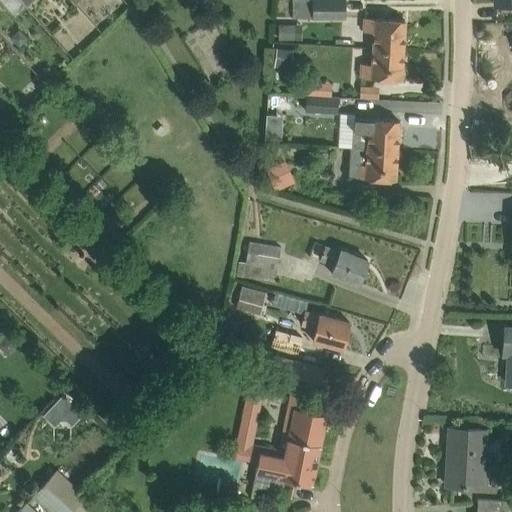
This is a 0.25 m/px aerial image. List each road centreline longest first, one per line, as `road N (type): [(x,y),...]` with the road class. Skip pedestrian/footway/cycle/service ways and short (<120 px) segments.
road 1 (unclassified): [(461,0),(457,172),(423,341)]
road 2 (residential): [(333,511),(335,452),(359,391),(391,353),(423,341)]
road 3 (unclassified): [(423,341),(402,455),(401,511)]
